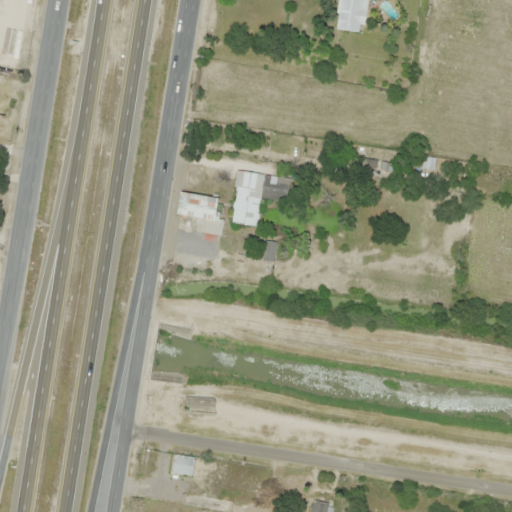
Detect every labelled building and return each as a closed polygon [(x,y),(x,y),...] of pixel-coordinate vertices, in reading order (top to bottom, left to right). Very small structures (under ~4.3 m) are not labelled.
[(337,0),(335,30),(363,32),(365,0),(362,0),(337,0)] [(359,166),(374,168),(375,161),(360,159),(359,166)] [(255,227),(259,199),(287,202),(290,179),(237,172),(231,224),(255,227)] [(214,222),(218,199),(180,192),(175,215),(214,222)] [(272,261),(273,243),(261,242),(261,261),(272,261)] [(192,476),(193,457),(173,455),(171,474),(192,476)] [(327,511),(329,506),(313,500),(309,511),(327,511)]
